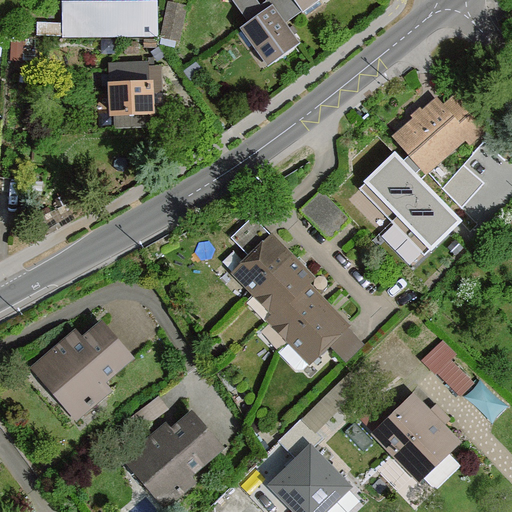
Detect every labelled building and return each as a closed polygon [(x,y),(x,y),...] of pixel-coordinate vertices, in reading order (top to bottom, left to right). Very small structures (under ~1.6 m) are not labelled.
[(180,0),(174,0),(165,33),(183,38),(193,3),(180,0)] [(322,0),(294,0),(304,13),(322,0)] [(155,4),(67,4),(66,35),(155,35),(155,4)] [(301,43),(273,6),(241,29),(270,67),(301,43)] [(168,60),(157,41),(147,48),(158,66),(168,60)] [(206,70),(199,61),(187,71),(193,79),(206,70)] [(131,68),(132,86),(151,86),(150,68),(131,68)] [(132,86),(114,87),(114,113),(117,113),(149,112),(151,112),(151,86),(132,86)] [(437,104),(398,138),(424,166),(437,155),(441,159),(466,137),(470,142),(486,128),(458,98),(443,111),(437,104)] [(149,112),(117,113),(117,128),(150,127),(149,112)] [(398,223),(387,234),(422,268),(473,217),(405,148),(363,189),(398,223)] [(350,220),(323,191),(302,211),(331,239),(350,220)] [(251,258),(273,237),(255,219),(233,240),(251,258)] [(292,258),(273,237),(251,258),(237,272),(257,293),(292,258)] [(292,258),(257,293),(276,315),(307,285),(312,279),(292,258)] [(307,285),(276,315),(272,320),(291,341),(322,311),(312,301),(317,296),(307,285)] [(332,321),(322,311),(291,341),(311,362),(328,345),(347,326),(337,316),(332,321)] [(65,342),(37,367),(58,393),(61,391),(82,414),(108,391),(101,383),(130,359),(101,324),(72,349),(65,342)] [(449,339),(429,356),(464,395),(484,378),(449,339)] [(416,401),(379,436),(419,477),(455,441),(416,401)] [(146,427),(136,414),(128,420),(138,433),(146,427)] [(157,434),(129,459),(150,483),(153,480),(172,502),(193,483),(189,477),(221,450),(193,415),(162,440),(157,434)] [(348,511),(369,491),(319,442),(277,484),(305,511),(348,511)]
